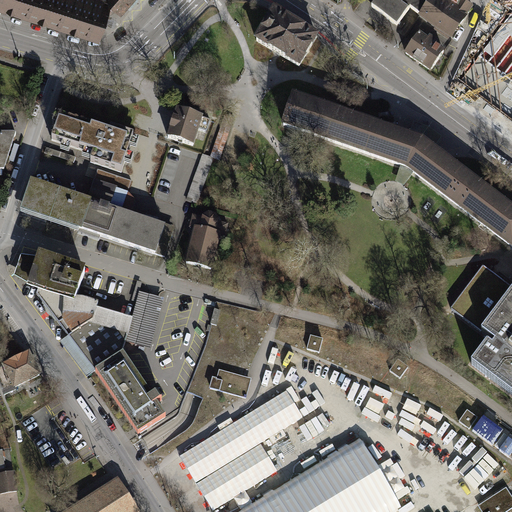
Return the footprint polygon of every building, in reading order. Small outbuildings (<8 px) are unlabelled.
[(0,0),(0,1),(98,32),(108,0),(0,0)] [(109,0),(121,9),(128,0),(109,0)] [(411,9),(420,17),(430,3),(425,0),(377,0),(372,8),(377,12),(390,21),(397,27),(411,9)] [(452,38),(464,20),(453,12),(457,5),(449,0),(431,0),(430,3),(420,17),(436,27),(435,29),(441,33),(442,31),(452,38)] [(462,0),(460,0),(457,5),(453,12),(464,20),(473,7),(462,0)] [(317,37),(274,11),(257,41),(299,67),(317,37)] [(482,40),(501,54),(511,40),(492,26),(482,40)] [(419,35),(406,54),(431,71),(444,53),(435,46),(437,43),(430,38),(428,41),(419,35)] [(481,106),(499,82),(488,74),(495,66),(484,58),(479,65),(472,60),(453,86),(481,106)] [(500,80),(504,73),(493,68),(490,75),(500,80)] [(488,229),(511,247),(511,212),(429,150),(438,138),(428,131),(417,127),(413,141),(296,101),(293,100),(284,126),(401,166),(406,168),(411,171),(414,173),(488,229)] [(169,138),(193,146),(198,130),(207,133),(211,122),(201,119),(202,118),(194,116),(195,112),(187,109),(186,113),(177,111),(169,138)] [(214,158),(219,160),(234,117),(226,115),(211,157),(214,158)] [(110,134),(56,116),(53,126),(56,127),(52,141),(94,154),(91,163),(122,173),(134,137),(111,129),(110,134)] [(237,126),(225,162),(233,165),(245,129),(237,126)] [(0,176),(2,177),(18,136),(0,135),(0,176)] [(76,158),(47,148),(45,154),(74,164),(76,158)] [(202,154),(186,202),(198,206),(213,161),(214,158),(211,157),(205,155),(202,154)] [(98,170),(94,182),(116,190),(128,193),(132,181),(98,170)] [(88,202),(88,203),(130,217),(132,211),(136,201),(129,194),(128,193),(116,190),(94,182),(88,202)] [(78,232),(79,229),(88,203),(88,202),(67,195),(68,194),(59,191),(55,191),(31,183),(21,213),(29,216),(78,232)] [(88,203),(79,229),(165,258),(174,232),(156,226),(130,217),(88,203)] [(187,264),(211,270),(219,239),(220,239),(223,238),(223,237),(225,237),(228,225),(218,222),(218,221),(215,216),(209,215),(204,218),(204,219),(193,216),(190,228),(192,229),(192,230),(193,233),(194,233),(187,264)] [(19,280),(31,286),(40,258),(27,257),(21,256),(14,277),(19,280)] [(59,323),(64,319),(66,302),(67,297),(76,299),(85,273),(40,258),(31,286),(39,289),(37,295),(59,323)] [(487,343),(472,364),(511,394),(511,289),(486,270),(453,313),(495,344),(493,347),(487,343)] [(132,319),(126,343),(151,350),(164,299),(155,297),(139,293),(132,319)] [(132,319),(97,310),(99,305),(80,299),(76,299),(67,297),(66,302),(64,319),(59,323),(97,372),(121,356),(126,343),(132,319)] [(221,310),(215,308),(211,323),(217,324),(221,310)] [(311,337),(307,350),(320,353),(323,340),(311,337)] [(0,368),(0,383),(4,393),(40,376),(30,354),(0,368)] [(121,356),(97,372),(138,435),(166,418),(157,404),(162,401),(157,394),(152,398),(123,355),(121,356)] [(390,373),(400,380),(409,369),(398,362),(390,373)] [(213,376),(210,388),(246,398),(252,378),(248,377),(220,370),(217,377),(213,376)] [(478,419),(468,412),(459,424),(469,431),(478,419)] [(14,472),(0,474),(0,488),(1,496),(18,493),(14,472)] [(73,511),(137,511),(119,483),(73,511)] [(478,505),(482,511),(506,511),(511,508),(511,494),(507,487),(478,505)]
